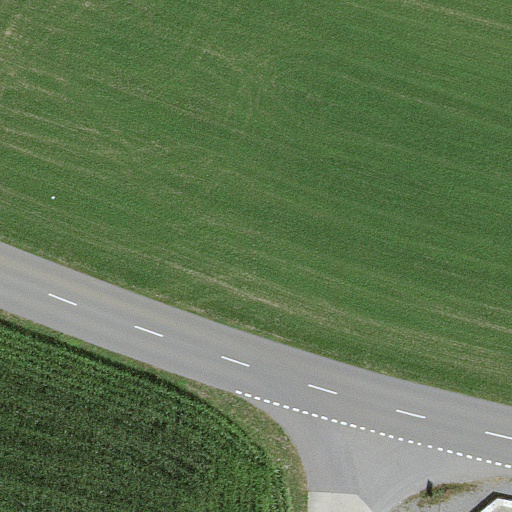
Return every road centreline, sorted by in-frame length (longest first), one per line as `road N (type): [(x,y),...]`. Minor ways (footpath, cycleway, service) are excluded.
road 1 (residential): [(0,277),(352,400)]
road 2 (residential): [(352,400),(511,438)]
